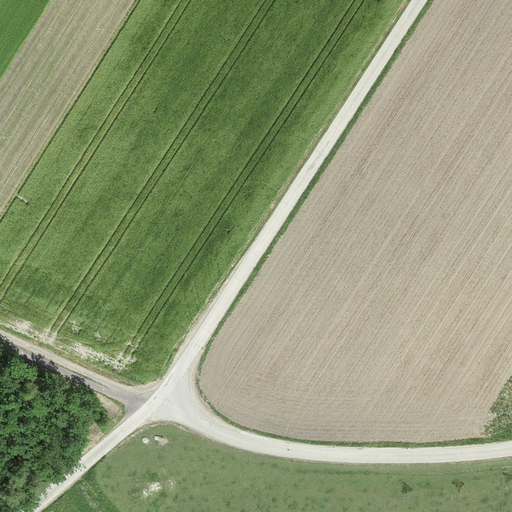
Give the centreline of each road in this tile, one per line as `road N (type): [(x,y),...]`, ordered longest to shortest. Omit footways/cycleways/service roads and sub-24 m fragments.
road 1 (track): [(417,0),(158,401),(28,511)]
road 2 (track): [(158,401),(287,449),(381,454),(511,446)]
road 3 (track): [(158,401),(0,339)]
